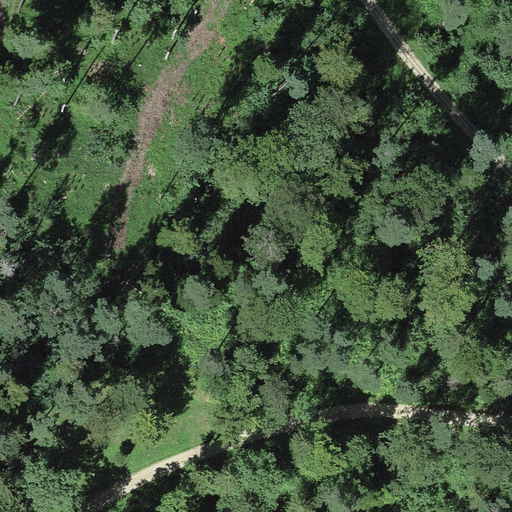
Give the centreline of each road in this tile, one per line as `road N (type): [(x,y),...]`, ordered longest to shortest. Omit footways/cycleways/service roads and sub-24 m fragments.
road 1 (track): [(93,511),(247,442),(355,415),(511,417)]
road 2 (track): [(511,157),(388,0)]
road 3 (track): [(224,334),(302,364),(355,415)]
